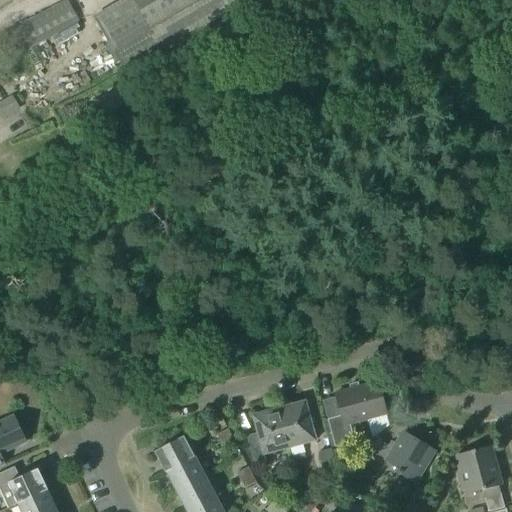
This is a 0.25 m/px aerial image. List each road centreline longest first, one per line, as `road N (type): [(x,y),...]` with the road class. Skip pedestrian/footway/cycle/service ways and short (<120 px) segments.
road 1 (track): [(0,241),(300,149),(511,63)]
road 2 (residential): [(126,511),(109,471),(108,436),(153,411),(392,348),(409,353),(451,393),(505,406)]
